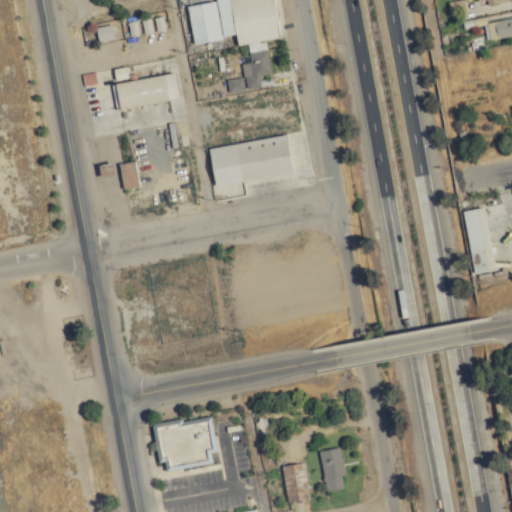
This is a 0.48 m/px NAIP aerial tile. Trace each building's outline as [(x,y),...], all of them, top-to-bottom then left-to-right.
[(193,41),(236,35),(237,44),(247,43),(250,61),(241,62),(243,76),(227,78),(228,91),(260,86),(259,75),(270,73),(265,39),(279,37),(274,0),(206,0),(187,3),(193,41)] [(449,14),(466,13),(464,0),(453,0),(448,1),(449,14)] [(113,38),(111,24),(96,26),(97,40),(113,38)] [(115,81),(118,106),(178,98),(175,73),(115,81)] [(214,184),(293,171),(287,134),(208,147),(214,184)] [(123,187),(138,185),(135,160),(120,162),(123,187)] [(485,206),(463,210),(473,273),(495,269),(485,206)] [(212,463),(211,452),(214,452),(210,417),(153,424),(157,461),(164,460),(165,469),(212,463)] [(343,487),(340,475),(345,474),(339,446),(318,450),(326,490),(343,487)] [(281,465),(287,501),(310,496),(303,461),(281,465)]
